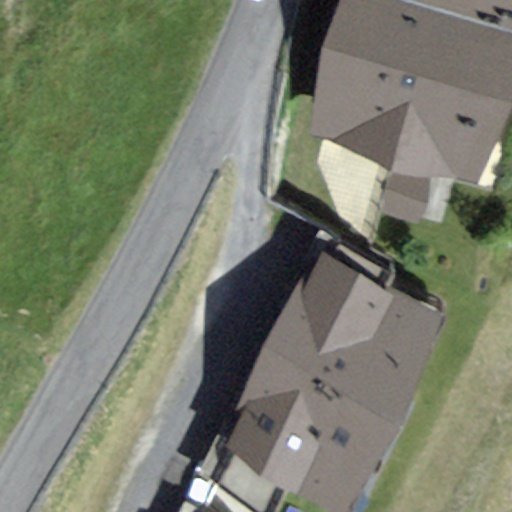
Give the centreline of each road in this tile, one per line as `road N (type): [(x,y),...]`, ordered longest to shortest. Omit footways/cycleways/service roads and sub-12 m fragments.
road 1 (unclassified): [(9,511),(123,317),(261,27)]
road 2 (residential): [(261,27),(251,187),(257,247),(242,307),(139,511)]
